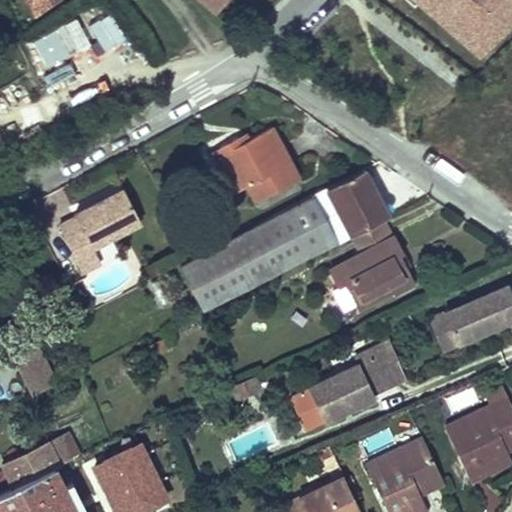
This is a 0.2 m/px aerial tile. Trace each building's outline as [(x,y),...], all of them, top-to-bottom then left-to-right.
[(25,0),(35,14),(54,0),(25,0)] [(201,0),(216,12),(226,0),(201,0)] [(511,0),(412,0),(483,61),(511,34),(511,0)] [(229,166),(222,169),(234,191),(246,185),(255,201),(299,177),(271,126),(248,138),(241,142),(237,136),(219,146),(229,166)] [(248,138),(244,132),(237,136),(241,142),(248,138)] [(212,149),(222,169),(229,166),(219,146),(212,149)] [(328,191),(300,205),(200,258),(182,267),(182,268),(206,313),(354,239),(384,223),(390,220),(365,172),(328,191)] [(98,200),(74,213),(75,216),(59,224),(74,254),(76,257),(93,248),(92,246),(140,221),(123,187),(104,197),(105,200),(99,202),(98,200)] [(384,223),(354,239),(361,252),(330,268),(339,285),(332,289),(343,310),(356,303),(358,307),(393,289),(395,292),(413,283),(405,267),(403,264),(398,267),(393,258),(398,254),(402,253),(393,235),(392,236),(384,223)] [(100,261),(93,248),(76,257),(83,270),(100,261)] [(408,265),(402,253),(398,254),(393,258),(398,267),(403,264),(405,267),(408,265)] [(456,342),(511,318),(511,294),(508,284),(443,312),(456,342)] [(443,348),(456,342),(443,312),(429,318),(443,348)] [(153,355),(172,346),(167,336),(148,345),(153,355)] [(357,363),(308,386),(320,411),(324,420),(374,396),(372,392),(405,376),(389,340),(354,357),(357,363)] [(38,345),(12,358),(32,395),(57,383),(57,382),(38,345)] [(484,393),(489,405),(507,396),(502,384),(484,393)] [(320,411),(308,386),(295,392),(307,417),(320,411)] [(506,450),(511,447),(511,406),(507,396),(489,405),(444,426),(470,480),(502,465),(497,454),(506,450)] [(440,403),(437,397),(420,405),(423,411),(440,403)] [(13,486),(58,464),(75,456),(65,435),(48,444),(46,440),(1,462),(13,486)] [(425,444),(422,436),(398,448),(401,455),(425,444)] [(321,459),(333,453),(329,444),(316,450),(321,459)] [(398,448),(365,463),(387,511),(419,511),(427,509),(419,493),(417,488),(424,485),(426,489),(443,481),(425,444),(401,455),(398,448)] [(502,465),(511,461),(506,450),(497,454),(502,465)] [(360,511),(343,475),(280,505),(283,511),(360,511)] [(182,497),(161,507),(162,509),(158,511),(158,510),(152,511),(170,511),(186,505),(182,497)]
